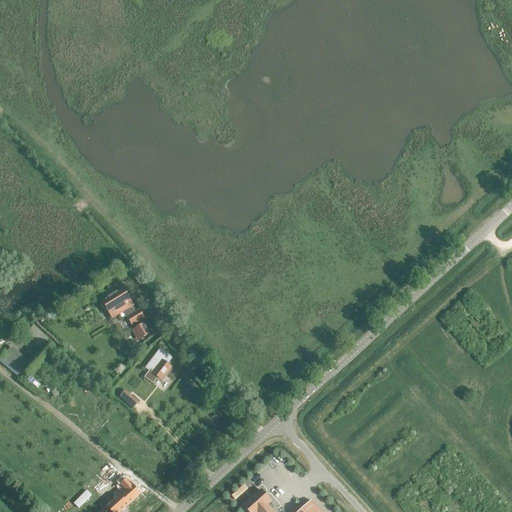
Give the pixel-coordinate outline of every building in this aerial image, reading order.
[(122,290),(120,292),(114,282),(97,292),(104,302),(102,303),(103,305),(101,306),(105,312),(107,310),(113,319),(126,311),(130,317),(127,319),(131,326),(144,318),(139,311),(136,313),(131,307),(132,306),(122,290)] [(27,340),(35,352),(46,344),(38,332),(27,340)] [(0,360),(0,362),(18,378),(31,363),(11,347),(0,360)] [(157,379),(162,382),(172,369),(161,360),(152,372),(150,370),(144,378),(152,384),(157,379)] [(131,397),(125,403),(133,409),(138,403),(131,397)] [(91,490),(112,511),(121,503),(100,481),(91,490)] [(119,498),(126,506),(139,495),(126,481),(120,486),(125,492),(119,498)] [(272,511),(267,505),(271,502),(261,490),(242,507),(246,511),(272,511)] [(320,511),(311,501),(298,511),(320,511)]
